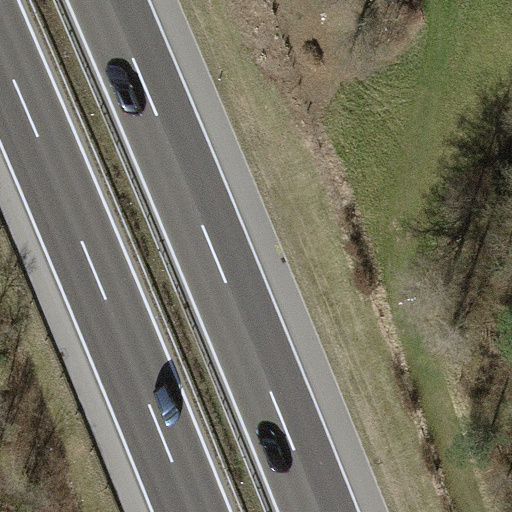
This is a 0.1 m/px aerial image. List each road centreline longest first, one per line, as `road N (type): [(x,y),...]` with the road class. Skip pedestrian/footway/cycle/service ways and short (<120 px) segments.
road 1 (motorway): [(320,511),(111,0)]
road 2 (motorway): [(0,50),(190,511)]
